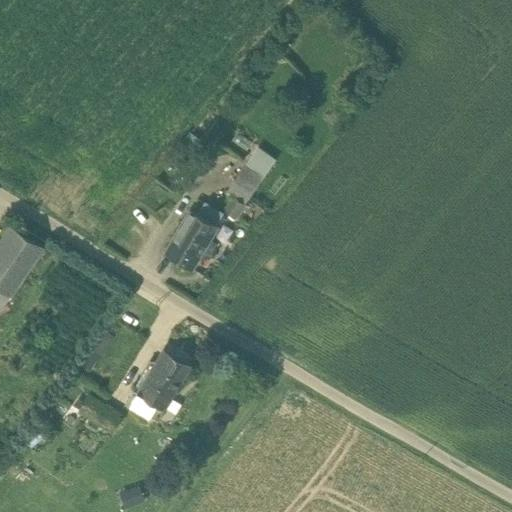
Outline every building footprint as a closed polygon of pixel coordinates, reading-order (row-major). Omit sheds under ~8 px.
[(234,196),(244,203),(263,179),(242,164),(223,193),(231,201),(234,196)] [(231,201),(225,209),(235,216),(244,203),(234,196),(231,201)] [(209,219),(190,208),(165,251),(193,268),(200,257),(204,259),(210,250),(205,247),(219,225),(218,224),(221,220),(211,215),(209,219)] [(11,224),(0,240),(0,286),(11,294),(12,294),(45,246),(11,224)] [(0,310),(11,294),(0,286),(0,310)] [(163,347),(156,359),(152,356),(147,365),(151,368),(138,390),(165,407),(191,364),(163,347)] [(121,414),(90,394),(79,411),(111,431),(121,414)] [(117,489),(122,507),(142,501),(137,483),(117,489)]
